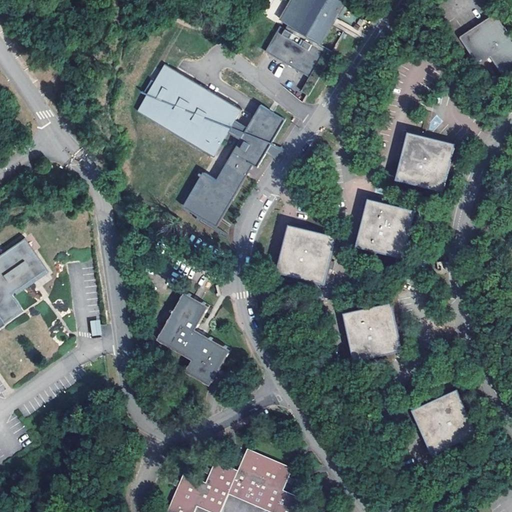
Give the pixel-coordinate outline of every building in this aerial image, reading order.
[(290,0),(282,14),(288,17),(285,21),(280,18),(264,44),(308,70),(299,84),(305,87),(331,45),(318,37),(331,15),(340,0),(290,0)] [(511,47),(495,23),(462,45),(482,75),(494,67),(505,83),(511,77),(511,47)] [(204,171),(183,206),(218,226),(254,164),(259,167),(270,147),(287,119),(261,104),(248,127),(235,120),(242,108),(165,63),(155,81),(150,78),(143,93),(147,94),(137,110),(214,156),(228,131),(241,139),(217,179),(204,171)] [(406,138),(396,183),(441,194),(446,172),(451,150),(406,138)] [(366,205),(355,251),(400,262),(406,240),(412,217),(366,205)] [(326,243),(281,232),(270,278),(315,290),(320,266),(326,243)] [(0,325),(23,309),(13,295),(48,270),(24,236),(0,252),(0,325)] [(185,290),(156,338),(190,360),(184,370),(209,385),(218,369),(231,348),(203,331),(196,326),(209,305),(197,298),(185,290)] [(347,319),(357,364),(402,354),(397,331),(392,309),(347,319)] [(100,320),(90,320),(91,336),(101,335),(100,320)] [(438,400),(412,413),(433,455),(474,435),(453,393),(438,400)] [(181,484),(168,511),(195,511),(196,511),(198,506),(210,511),(221,511),(230,493),(273,511),(301,511),(307,499),(296,494),(285,489),(290,478),(294,467),(250,448),(245,459),(240,470),(217,460),(211,472),(207,482),(186,473),(181,484)]
